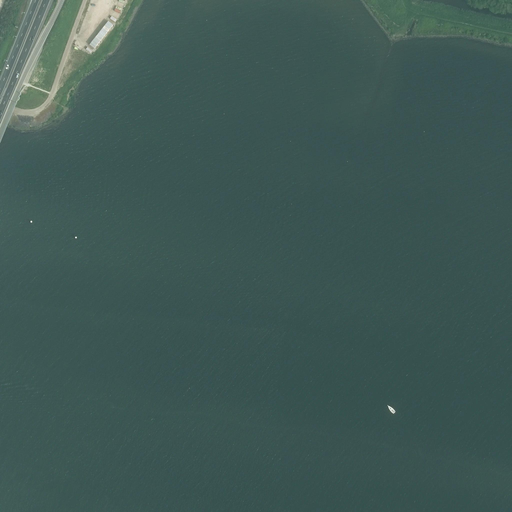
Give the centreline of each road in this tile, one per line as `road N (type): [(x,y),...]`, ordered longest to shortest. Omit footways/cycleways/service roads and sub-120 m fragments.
road 1 (tertiary): [(0,134),(62,0)]
road 2 (motorway): [(0,113),(46,0)]
